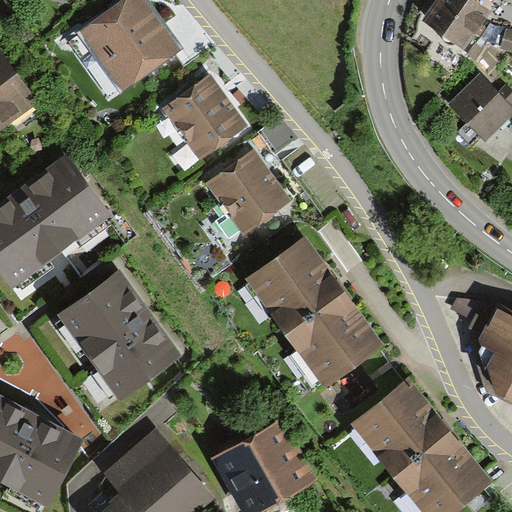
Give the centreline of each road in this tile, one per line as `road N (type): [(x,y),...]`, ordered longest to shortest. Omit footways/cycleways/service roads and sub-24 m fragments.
road 1 (residential): [(511,446),(481,418),(416,275),(362,194),(199,0)]
road 2 (tertiary): [(390,0),(380,54),(405,145),(457,210),(511,252)]
